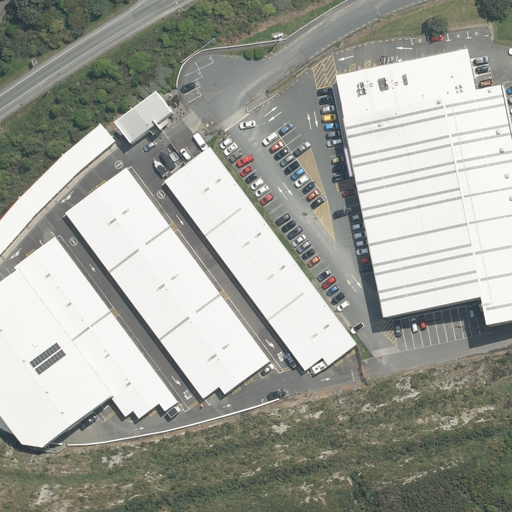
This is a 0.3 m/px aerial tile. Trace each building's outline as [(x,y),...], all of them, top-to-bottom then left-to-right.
[(487,302),(492,331),(511,326),(511,107),(508,89),(481,95),(472,52),(339,79),(345,103),(363,193),(388,322),(487,302)] [(176,114),(161,94),(119,125),(134,145),(176,114)] [(80,174),(118,143),(105,126),(68,157),(25,200),(0,228),(0,259),(40,214),(80,174)] [(359,346),(213,148),(166,182),(307,372),(324,359),(330,367),(359,346)] [(272,362),(129,168),(67,213),(205,400),(221,387),(227,395),(272,362)] [(167,412),(180,403),(57,237),(16,267),(127,418),(136,412),(141,420),(162,405),(167,412)] [(3,287),(0,288),(0,369),(40,423),(72,423),(93,407),(3,287)] [(20,437),(24,434),(0,401),(0,427),(6,431),(20,437)]
